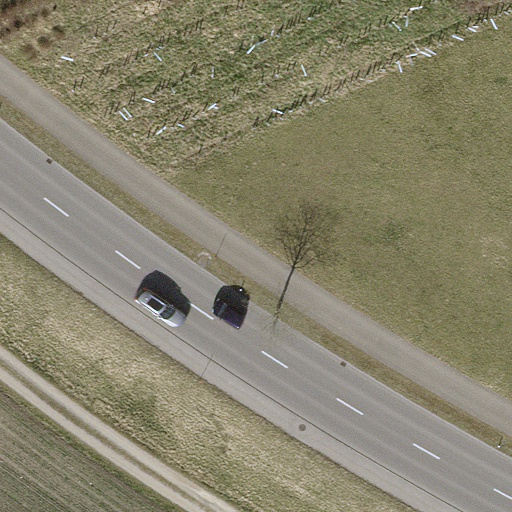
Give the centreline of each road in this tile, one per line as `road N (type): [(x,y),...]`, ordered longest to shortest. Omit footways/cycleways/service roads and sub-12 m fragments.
road 1 (tertiary): [(511,499),(232,332),(0,162)]
road 2 (track): [(215,511),(0,359)]
